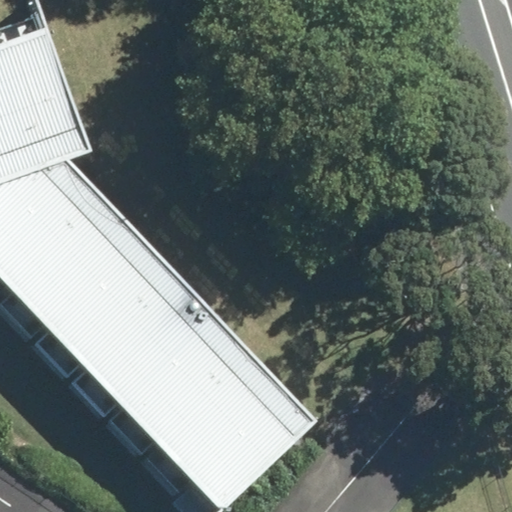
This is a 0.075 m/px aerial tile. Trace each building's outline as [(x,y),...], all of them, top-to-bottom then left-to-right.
[(79,157),(34,37),(0,49),(0,307),(186,511),(212,511),(302,430),(52,172),(79,157)] [(383,511),(458,428),(430,403),(334,511),(383,511)] [(288,511),(322,511),(365,466),(341,444),(283,507),(288,511)] [(0,492),(12,475),(0,467),(0,492)] [(71,511),(22,480),(2,509),(6,511),(71,511)]
